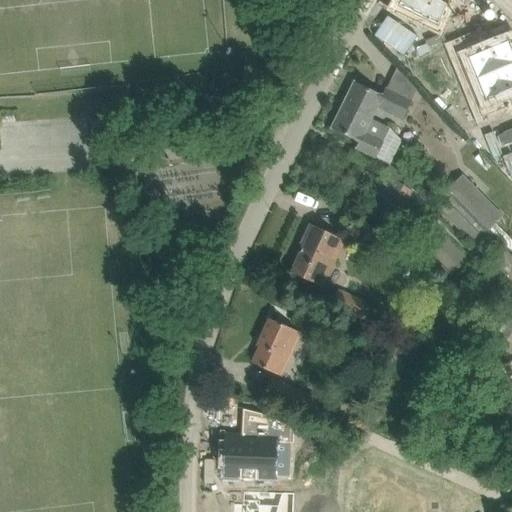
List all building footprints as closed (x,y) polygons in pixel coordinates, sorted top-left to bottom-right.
[(395,7),(383,23),(398,33),(413,12),(442,22),(449,0),(401,0),(398,8),(395,7)] [(452,22),(449,27),(455,43),(477,34),(469,15),(458,9),(452,22)] [(477,39),(454,49),(468,83),(511,64),(511,51),(508,42),(509,42),(508,41),(482,51),(477,39)] [(511,64),(468,83),(482,117),(505,107),(500,95),(511,90),(511,64)] [(354,82),(343,105),(371,119),(377,107),(402,120),(411,102),(385,89),(382,96),(354,82)] [(371,119),(343,105),(331,128),(359,142),(356,148),(373,157),(375,158),(383,143),(382,143),(390,128),(371,119)] [(462,175),(448,189),(487,229),(488,230),(502,216),(462,175)] [(374,215),(389,225),(411,191),(390,176),(385,184),(380,181),(368,202),(378,208),(374,215)] [(445,204),(439,210),(476,247),(474,249),(483,259),(498,244),(486,231),(487,229),(448,189),(439,198),(445,204)] [(292,272),(323,286),(336,259),(333,258),(342,240),(310,225),(301,244),(304,245),(292,272)] [(330,305),(376,325),(382,311),(364,303),(365,301),(337,289),(330,305)] [(253,363),(274,373),(287,346),(292,349),(300,333),(270,319),(257,347),(260,348),(253,363)] [(397,380),(401,366),(410,341),(397,337),(389,361),(384,376),(397,380)] [(511,369),(508,364),(501,369),(508,378),(511,375),(511,369)] [(263,396),(281,405),(307,416),(315,398),(272,378),(263,396)] [(229,437),(227,477),(241,478),(241,480),(257,481),(257,479),(275,479),(277,444),(296,445),(297,430),(263,415),(245,410),(243,438),(229,437)] [(232,503),(231,511),(276,511),(282,492),(241,491),(241,504),(232,503)]
